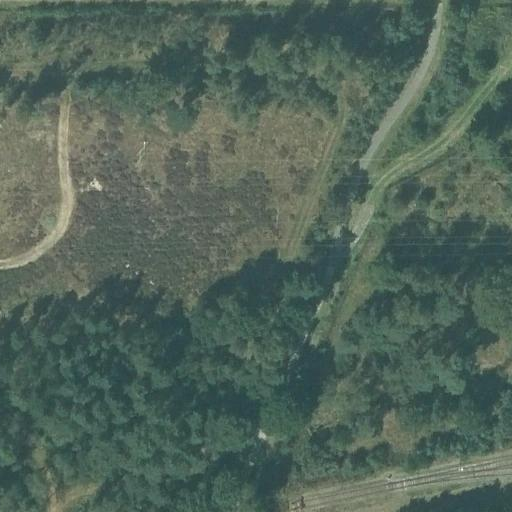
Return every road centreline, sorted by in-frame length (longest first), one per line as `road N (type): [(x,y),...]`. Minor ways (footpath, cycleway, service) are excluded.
road 1 (track): [(180,511),(341,110),(338,82),(313,63),(0,68)]
road 2 (track): [(0,252),(24,252),(60,222),(70,71)]
road 3 (track): [(55,511),(84,492),(199,467)]
